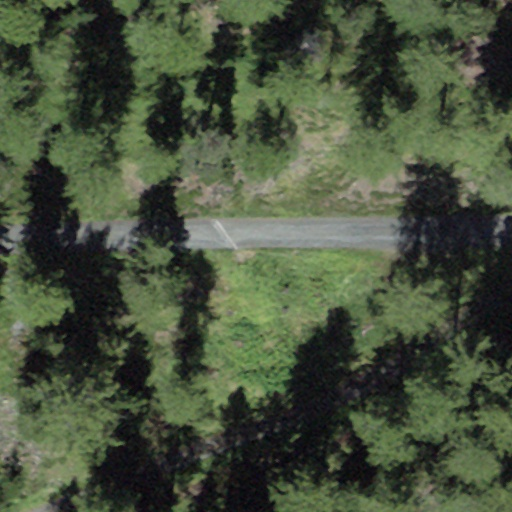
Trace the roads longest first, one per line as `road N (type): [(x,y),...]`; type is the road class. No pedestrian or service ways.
road 1 (track): [(511,214),(239,208),(0,220)]
road 2 (track): [(511,341),(202,511)]
